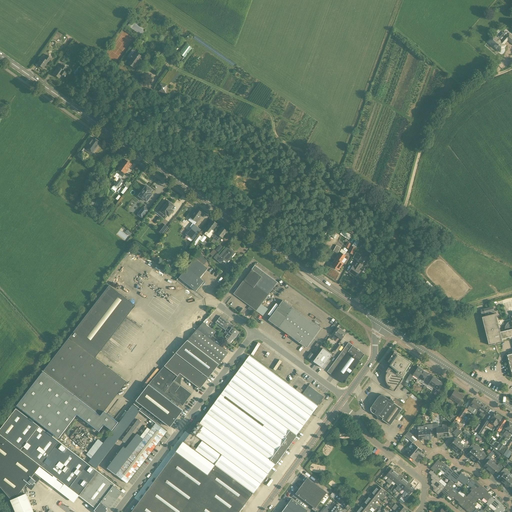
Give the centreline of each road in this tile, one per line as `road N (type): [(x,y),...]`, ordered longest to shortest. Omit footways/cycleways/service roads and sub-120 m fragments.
road 1 (secondary): [(354,305),(0,57)]
road 2 (unclassified): [(354,305),(404,211),(433,124),(444,108),(506,71)]
road 3 (unclassified): [(252,332),(115,511)]
road 4 (secondary): [(511,408),(381,324)]
road 5 (tertiary): [(260,511),(340,402)]
road 6 (residential): [(414,474),(440,450),(510,501),(511,511)]
